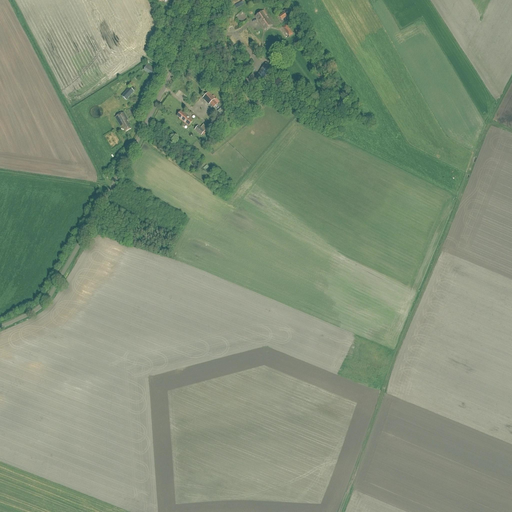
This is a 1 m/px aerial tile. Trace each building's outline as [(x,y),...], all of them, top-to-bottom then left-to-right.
[(281,20),(287,17),(285,15),(288,13),(286,10),(283,12),(283,13),(278,16),(281,20)] [(266,30),(272,26),(267,19),(266,19),(264,17),(265,16),(263,12),(256,17),(259,21),(259,20),(266,30)] [(283,28),(289,37),(292,35),(286,26),(283,28)] [(249,80),(259,86),(272,67),(266,64),(263,68),(257,77),(253,74),(249,80)] [(157,70),(147,65),(144,71),(153,76),(157,70)] [(130,88),(122,97),(126,101),(135,92),(130,88)] [(214,108),(218,105),(220,103),(216,98),(215,99),(209,93),(203,98),(209,105),(210,104),(214,108)] [(177,117),(180,119),(179,119),(189,127),(194,121),(183,113),(183,114),(181,112),(177,117)] [(126,132),(131,129),(127,121),(128,121),(124,113),(115,118),(121,128),(123,127),(126,132)] [(201,136),(205,131),(198,126),(195,130),(201,136)]
